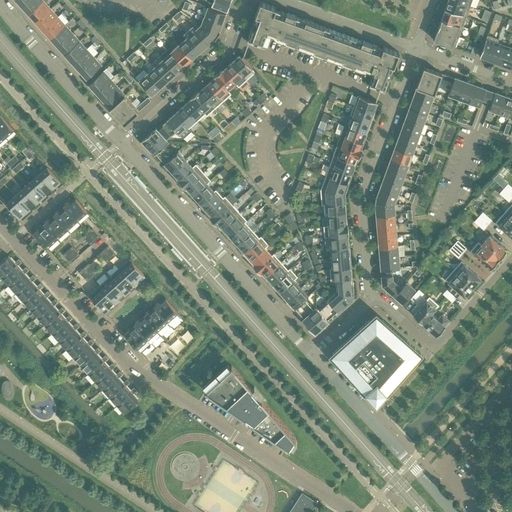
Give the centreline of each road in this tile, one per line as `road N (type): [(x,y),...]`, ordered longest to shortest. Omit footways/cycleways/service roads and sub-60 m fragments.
road 1 (residential): [(0,222),(145,376),(352,511)]
road 2 (residential): [(120,142),(311,354)]
road 3 (residential): [(412,48),(361,202),(373,298)]
road 4 (residential): [(311,354),(453,511)]
road 5 (residential): [(120,142),(230,41),(245,0)]
road 6 (residential): [(373,298),(435,346),(511,262)]
road 7 (residential): [(0,5),(120,142)]
road 8 (residential): [(280,0),(412,48)]
